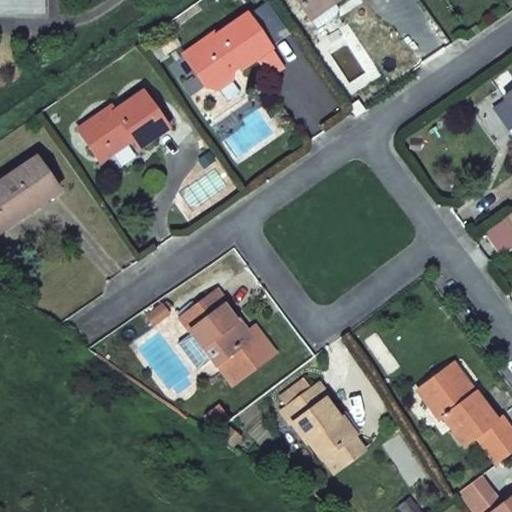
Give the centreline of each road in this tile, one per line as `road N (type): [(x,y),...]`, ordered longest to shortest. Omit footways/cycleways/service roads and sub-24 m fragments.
road 1 (residential): [(235,222),(317,328),(440,235)]
road 2 (residential): [(511,29),(363,131)]
road 3 (residential): [(235,222),(89,326)]
road 4 (residential): [(363,131),(235,222)]
road 5 (residential): [(363,131),(440,235)]
